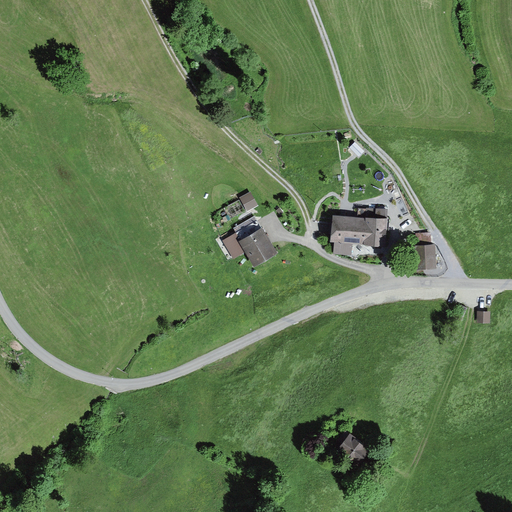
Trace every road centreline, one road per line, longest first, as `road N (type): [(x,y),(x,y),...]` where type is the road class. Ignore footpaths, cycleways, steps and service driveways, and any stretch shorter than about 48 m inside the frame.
road 1 (track): [(395,511),(461,342),(468,283),(395,166),(354,128),(315,0)]
road 2 (unclassified): [(0,301),(10,326),(43,359),(132,384),(357,292),(407,282),(511,283)]
road 3 (track): [(140,0),(203,109),(299,204),(313,244),(394,285)]
